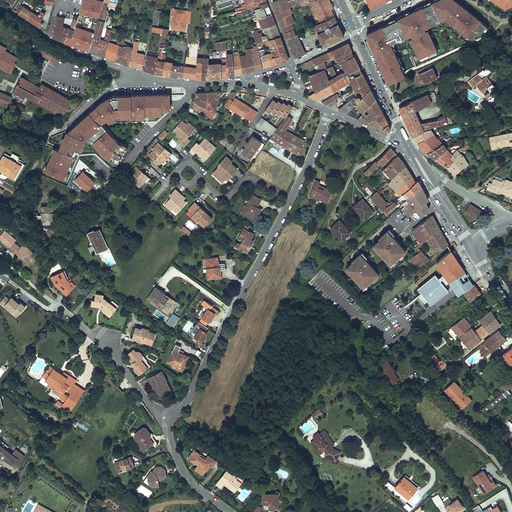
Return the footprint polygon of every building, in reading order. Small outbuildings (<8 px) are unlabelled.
[(101,0),(82,0),(78,18),(92,34),(101,0)] [(245,0),(246,3),(246,4),(249,3),(249,5),(243,7),(244,10),(247,8),(250,8),(267,2),(265,0),(245,0)] [(277,11),(278,14),(290,8),(289,7),(299,1),(300,2),(304,0),(290,0),(275,8),(277,11)] [(330,3),(329,0),(313,0),(311,1),(311,2),(318,17),(316,18),(317,19),(319,19),(320,22),(334,16),(331,9),(333,8),(330,3)] [(396,20),(366,34),(389,83),(404,76),(402,71),(399,64),(400,64),(391,44),(410,35),(412,34),(414,38),(412,39),(421,60),(438,52),(428,31),(426,32),(424,28),(426,27),(436,22),(436,21),(440,19),(440,20),(446,18),(464,32),(471,38),(481,31),(483,29),(486,25),(480,20),(480,21),(477,19),(477,18),(454,0),(437,0),(431,3),(416,10),(411,13),(396,20)] [(250,8),(252,12),(268,6),(268,4),(267,2),(250,8)] [(21,5),(17,13),(19,14),(27,19),(32,12),(21,5)] [(270,10),(268,6),(252,12),(253,13),(256,12),(258,17),(253,19),(254,20),(271,14),(270,10)] [(290,8),(278,14),(279,17),(280,19),(291,13),(292,12),(290,8)] [(185,31),(188,11),(175,9),(172,29),(177,30),(179,28),(180,29),(180,30),(185,31)] [(156,10),(153,25),(158,26),(161,11),(156,10)] [(32,12),(27,19),(37,26),(40,28),(43,23),(40,22),(45,14),(41,11),(38,16),(32,12)] [(101,13),(98,19),(93,37),(94,37),(92,43),(91,43),(89,51),(98,54),(105,57),(110,42),(112,32),(112,30),(109,29),(106,41),(100,39),(105,21),(107,14),(105,14),(101,13)] [(291,13),(280,19),(284,31),(287,39),(295,35),(291,23),(295,22),(291,13)] [(274,19),(271,14),(254,20),(254,22),(259,20),(262,28),(264,28),(276,25),(274,19)] [(57,16),(52,37),(59,40),(65,43),(67,36),(73,38),(74,32),(76,26),(77,20),(73,19),(71,29),(63,27),(65,18),(57,16)] [(314,26),(324,45),(344,36),(339,26),(334,16),(320,22),(319,23),(315,25),(314,26)] [(276,25),(264,28),(266,35),(262,36),(261,32),(258,34),(257,30),(254,31),(256,43),(265,41),(269,40),(269,39),(280,36),(278,30),(276,25)] [(81,48),(89,51),(91,43),(92,43),(94,37),(93,37),(90,36),(89,41),(84,40),(84,41),(81,40),(79,40),(81,37),(82,37),(83,34),(81,34),(77,32),(74,32),(73,38),(67,36),(65,43),(72,45),(81,48)] [(122,35),(122,36),(120,45),(116,60),(123,63),(129,65),(133,47),(127,45),(127,44),(124,43),(125,38),(124,37),(125,34),(123,33),(122,35)] [(3,34),(0,39),(7,43),(10,37),(3,34)] [(290,48),(293,58),(305,53),(297,35),(295,35),(287,39),(290,48)] [(281,40),(280,36),(269,39),(269,40),(265,41),(266,45),(270,44),(271,47),(283,45),(281,40)] [(16,39),(13,44),(20,48),(23,43),(16,39)] [(217,48),(217,51),(221,51),(226,50),(225,40),(216,42),(217,48)] [(133,47),(129,65),(136,67),(142,69),(145,54),(142,54),(141,57),(136,56),(137,53),(139,42),(134,41),(133,47)] [(110,42),(105,57),(110,58),(116,60),(120,45),(110,42)] [(348,43),(332,51),(334,56),(335,58),(336,58),(351,50),(350,47),(348,43)] [(252,53),(256,69),(260,68),(263,67),(260,56),(259,54),(258,50),(258,48),(257,45),(253,46),(254,48),(255,52),(252,53)] [(271,47),(270,47),(273,53),(274,55),(280,53),(283,61),(288,59),(286,53),(283,45),(271,47)] [(0,66),(9,72),(9,71),(14,63),(17,58),(4,50),(0,47),(0,66)] [(158,57),(155,73),(159,73),(162,74),(165,61),(166,54),(161,53),(163,48),(159,47),(158,57)] [(250,71),(256,69),(252,53),(251,49),(246,50),(247,54),(240,56),(242,73),(250,71)] [(351,50),(336,58),(339,63),(341,62),(341,63),(354,56),(353,53),(351,50)] [(46,57),(53,60),(56,55),(49,52),(46,57)] [(227,59),(228,77),(231,76),(235,75),(233,55),(233,53),(226,54),(227,59)] [(269,54),(272,64),(277,63),(283,61),(280,53),(274,55),(273,53),(269,54)] [(312,60),(314,66),(317,64),(324,61),(330,59),(327,53),(312,60)] [(240,54),(233,55),(235,75),(238,74),(242,73),(240,56),(240,54)] [(267,66),(272,64),(269,54),(264,55),(260,56),(263,67),(267,66)] [(147,55),(144,69),(150,71),(155,73),(158,57),(147,55)] [(313,83),(316,91),(330,84),(347,74),(360,68),(357,62),(354,56),(341,63),(341,62),(339,63),(338,64),(339,65),(342,64),(344,68),(345,68),(346,71),(343,73),(343,72),(334,77),(329,80),(327,77),(313,83)] [(197,57),(197,63),(202,63),(202,79),(205,79),(208,79),(208,63),(209,58),(197,57)] [(312,60),(303,63),(306,69),(314,66),(312,60)] [(165,61),(162,74),(168,74),(175,75),(178,76),(180,66),(180,65),(173,64),(173,62),(165,61)] [(317,64),(320,70),(324,69),(327,68),(324,61),(317,64)] [(221,63),(212,63),(213,78),(217,78),(222,77),(221,63)] [(423,84),(437,78),(431,64),(417,70),(421,78),(423,84)] [(333,65),(328,68),(329,70),(331,69),(333,74),(336,72),(333,65)] [(491,72),(487,66),(478,74),(476,76),(475,76),(472,79),(476,84),(478,82),(484,90),(487,87),(490,91),(485,95),(490,102),(502,93),(497,88),(497,89),(497,87),(496,87),(495,86),(494,86),(492,83),(491,84),(485,77),(486,76),(491,72)] [(185,67),(183,77),(191,78),(196,79),(197,68),(192,68),(185,67)] [(350,78),(362,72),(361,70),(360,68),(347,74),(350,78)] [(309,74),(313,83),(327,77),(324,69),(320,70),(309,74)] [(365,78),(362,72),(350,78),(351,82),(350,82),(353,89),(367,82),(365,78)] [(330,84),(333,90),(348,82),(348,83),(350,82),(351,82),(350,78),(347,74),(330,84)] [(22,77),(13,92),(23,97),(21,100),(23,101),(24,99),(25,99),(26,98),(25,97),(26,95),(64,116),(72,101),(64,96),(61,101),(44,91),(47,87),(41,84),(40,87),(22,77)] [(369,85),(367,82),(353,89),(343,95),(345,99),(348,102),(338,110),(346,114),(355,104),(354,104),(358,100),(361,99),(362,97),(370,89),(369,85)] [(309,95),(317,100),(333,90),(330,84),(316,91),(309,95)] [(64,96),(47,87),(44,91),(61,101),(64,96)] [(355,104),(346,114),(358,118),(363,112),(367,108),(376,99),(373,94),(370,89),(362,97),(361,99),(358,100),(354,104),(355,104)] [(197,93),(195,101),(206,107),(203,113),(213,118),(215,112),(217,104),(214,103),(216,97),(218,98),(220,91),(197,93)] [(237,92),(238,92),(232,91),(232,92),(225,105),(228,107),(229,107),(235,97),(237,93),(237,92)] [(0,103),(7,106),(11,97),(0,92),(0,103)] [(406,121),(413,136),(424,131),(431,130),(430,127),(453,123),(450,115),(445,117),(445,116),(444,115),(439,118),(438,119),(420,123),(414,110),(438,100),(434,92),(399,107),(406,121)] [(322,102),(326,105),(335,99),(339,97),(337,93),(322,102)] [(170,109),(169,95),(113,96),(102,103),(97,107),(69,132),(67,131),(59,150),(55,148),(45,172),(63,179),(75,149),(79,150),(81,144),(82,145),(85,140),(88,137),(89,138),(94,141),(93,142),(106,157),(118,162),(126,143),(117,140),(102,123),(107,118),(110,122),(115,117),(119,115),(124,116),(136,116),(136,118),(145,118),(145,115),(162,115),(162,109),(170,109)] [(235,97),(229,107),(251,121),(257,111),(235,97)] [(363,112),(358,118),(388,130),(391,128),(384,115),(376,99),(367,108),(370,112),(366,115),(363,112)] [(271,101),(265,110),(270,113),(271,111),(275,114),(276,113),(280,116),(282,114),(286,117),(287,115),(293,107),(290,105),(289,107),(287,106),(288,105),(285,103),(283,105),(282,104),(279,102),(278,104),(277,103),(277,102),(274,100),(273,102),(271,101)] [(206,107),(195,101),(191,107),(203,114),(203,113),(206,107)] [(291,118),(287,115),(286,117),(277,128),(273,134),(271,137),(286,147),(286,148),(298,154),(302,147),(305,140),(285,130),(292,119),(291,118)] [(258,123),(273,134),(277,128),(261,117),(258,123)] [(180,143),(184,147),(190,140),(188,137),(196,128),(189,122),(187,124),(182,120),(174,129),(178,133),(181,135),(179,137),(178,138),(181,141),(180,143)] [(169,133),(164,129),(157,137),(162,141),(169,133)] [(424,131),(413,136),(416,140),(418,143),(434,134),(431,130),(424,131)] [(511,132),(489,137),(492,149),(498,147),(498,145),(509,143),(510,145),(511,144),(511,132)] [(434,134),(418,143),(423,148),(427,153),(438,146),(434,141),(437,139),(434,134)] [(253,136),(242,151),(250,157),(261,142),(253,136)] [(197,142),(192,148),(197,153),(198,151),(202,154),(201,156),(205,160),(216,148),(205,138),(199,144),(197,142)] [(438,146),(427,153),(432,156),(435,159),(447,149),(438,138),(437,139),(434,141),(438,146)] [(149,155),(160,164),(164,159),(166,157),(168,158),(171,154),(158,142),(153,149),(154,150),(149,155)] [(467,144),(456,150),(459,152),(469,147),(467,144)] [(447,149),(435,159),(441,163),(447,167),(453,161),(450,157),(452,154),(448,151),(449,150),(450,150),(456,147),(455,145),(447,149)] [(383,165),(395,152),(393,150),(390,147),(378,160),(383,165)] [(459,152),(456,150),(452,154),(450,157),(453,161),(447,167),(453,173),(455,175),(461,169),(468,164),(462,155),(459,152)] [(22,166),(4,155),(0,161),(0,170),(4,173),(14,179),(22,166)] [(232,161),(226,156),(218,165),(219,166),(222,169),(221,170),(218,168),(213,173),(222,182),(225,179),(227,176),(229,178),(237,169),(230,163),(232,161)] [(385,167),(384,169),(392,178),(405,165),(402,161),(398,156),(385,167)] [(376,161),(364,173),(366,175),(370,171),(371,172),(377,166),(377,165),(379,164),(376,161)] [(405,165),(392,178),(393,179),(388,183),(396,190),(404,183),(403,182),(411,175),(409,171),(408,170),(405,165)] [(137,166),(127,177),(139,188),(144,182),(142,181),(147,176),(137,166)] [(82,170),(73,181),(86,192),(96,181),(82,170)] [(404,183),(396,190),(400,196),(403,194),(415,182),(413,178),(411,175),(403,182),(404,183)] [(511,197),(511,183),(510,183),(505,181),(504,183),(502,182),(494,179),(493,179),(491,184),(489,190),(495,192),(500,194),(501,192),(506,194),(511,196),(510,197),(511,197)] [(313,186),(309,196),(319,200),(320,199),(327,203),(332,191),(319,185),(320,182),(315,180),(313,186)] [(415,182),(403,194),(407,199),(422,187),(420,183),(418,180),(415,182)] [(364,189),(370,196),(375,192),(368,185),(364,189)] [(379,194),(383,190),(381,187),(375,192),(370,196),(379,207),(383,211),(387,208),(384,205),(387,203),(379,194)] [(422,187),(407,199),(402,203),(405,206),(402,208),(408,216),(411,214),(419,208),(423,213),(429,208),(427,204),(425,202),(428,200),(422,187)] [(171,197),(166,202),(173,208),(174,206),(179,210),(186,203),(183,200),(179,196),(180,194),(175,189),(169,196),(171,197)] [(245,204),(241,213),(249,217),(250,214),(253,216),(255,215),(259,208),(257,207),(261,199),(252,195),(247,205),(245,204)] [(373,211),(363,199),(358,203),(355,206),(362,214),(361,215),(364,219),(373,211)] [(197,204),(195,201),(188,209),(201,220),(199,222),(204,227),(212,217),(207,213),(206,213),(205,212),(205,211),(197,204)] [(383,211),(381,213),(385,217),(390,214),(398,207),(394,201),(390,205),(387,208),(383,211)] [(482,211),(471,204),(466,212),(477,219),(482,211)] [(54,206),(42,206),(42,224),(54,224),(54,218),(54,206)] [(362,214),(355,206),(353,207),(361,215),(362,214)] [(250,214),(249,217),(253,219),(256,218),(260,211),(261,209),(259,208),(255,215),(253,216),(250,214)] [(419,208),(411,214),(415,219),(423,213),(419,208)] [(432,215),(412,230),(421,242),(422,242),(426,239),(440,229),(436,222),(432,215)] [(336,223),(332,227),(339,235),(338,237),(341,241),(350,233),(340,220),(336,223)] [(193,235),(183,227),(181,229),(190,238),(193,235)] [(332,227),(330,228),(338,237),(339,235),(332,227)] [(241,244),(238,248),(247,253),(250,248),(248,247),(249,244),(251,245),(253,241),(251,240),(254,234),(243,228),(238,238),(242,241),(241,244)] [(442,234),(440,229),(426,239),(433,248),(445,238),(442,234)] [(16,240),(4,230),(0,235),(0,239),(10,247),(9,249),(15,254),(16,252),(25,259),(26,258),(30,261),(35,254),(23,244),(20,247),(14,242),(16,240)] [(88,233),(97,253),(103,250),(102,248),(107,246),(102,235),(100,236),(99,233),(96,232),(94,231),(88,233)] [(407,253),(387,231),(372,247),(390,268),(407,253)] [(445,238),(433,248),(436,253),(448,244),(446,242),(445,238)] [(449,247),(448,244),(436,253),(438,257),(434,260),(431,262),(433,265),(439,260),(451,250),(449,247)] [(413,257),(410,258),(415,264),(425,256),(421,250),(418,253),(413,257)] [(458,261),(451,250),(439,260),(449,272),(455,279),(464,271),(465,271),(458,261)] [(380,276),(361,255),(344,269),(364,291),(380,276)] [(416,265),(418,268),(429,260),(425,255),(425,256),(415,264),(416,265)] [(219,264),(218,257),(205,259),(206,264),(207,264),(208,268),(206,268),(208,279),(213,278),(212,275),(216,275),(216,278),(221,277),(220,270),(219,264)] [(63,271),(51,276),(55,284),(58,283),(62,287),(60,289),(67,295),(73,289),(69,284),(70,283),(67,279),(63,271)] [(453,289),(458,296),(460,295),(461,294),(464,291),(474,284),(469,278),(464,271),(455,279),(452,281),(455,284),(454,285),(453,289)] [(423,289),(430,298),(451,282),(444,273),(423,289)] [(477,288),(474,284),(464,291),(465,293),(470,300),(479,293),(477,290),(478,289),(477,288)] [(155,287),(147,299),(161,308),(162,306),(167,309),(173,301),(162,294),(163,293),(155,287)] [(8,298),(4,295),(0,302),(5,306),(6,305),(20,313),(27,301),(11,293),(8,298)] [(92,299),(91,305),(100,307),(100,305),(103,305),(105,307),(103,309),(102,310),(106,313),(108,311),(112,315),(117,309),(110,303),(107,300),(103,300),(103,298),(104,295),(96,293),(95,300),(92,299)] [(176,301),(163,293),(162,294),(173,301),(167,309),(162,306),(161,308),(167,313),(176,301)] [(117,309),(119,306),(112,300),(110,303),(117,309)] [(212,317),(215,313),(217,315),(219,311),(214,307),(212,310),(208,308),(204,313),(201,317),(208,322),(210,319),(212,317)] [(451,327),(469,348),(500,323),(494,314),(491,310),(479,319),(483,324),(475,331),(463,317),(451,327)] [(173,313),(166,324),(171,327),(179,317),(173,313)] [(152,345),(153,339),(151,339),(152,334),(148,333),(148,331),(149,330),(143,328),(142,329),(136,328),(134,335),(133,338),(144,342),(143,342),(152,345)] [(206,336),(209,333),(202,328),(201,328),(199,332),(195,337),(198,340),(196,343),(202,347),(204,344),(202,342),(205,338),(206,336)] [(499,330),(484,342),(484,343),(488,347),(491,351),(506,339),(499,330)] [(181,345),(176,343),(167,362),(173,365),(172,367),(182,371),(188,359),(184,358),(186,355),(183,354),(184,351),(179,349),(181,345)] [(511,346),(501,354),(511,367),(511,346)] [(481,353),(484,357),(491,351),(488,347),(486,349),(485,350),(481,353)] [(134,348),(128,353),(131,357),(129,359),(132,363),(135,366),(134,368),(134,369),(136,372),(138,370),(141,374),(148,368),(142,361),(143,357),(143,355),(139,351),(136,351),(134,348)] [(435,355),(431,358),(435,364),(440,360),(435,355)] [(142,361),(148,368),(150,366),(143,357),(142,361)] [(440,360),(435,364),(441,370),(445,366),(442,362),(441,362),(440,360)] [(377,368),(390,386),(399,379),(393,371),(394,370),(387,361),(377,368)] [(69,391),(74,383),(76,379),(72,377),(68,373),(66,376),(64,379),(61,377),(63,374),(53,367),(49,373),(53,376),(49,381),(48,382),(49,383),(50,383),(50,382),(54,384),(53,386),(55,387),(53,389),(52,391),(61,397),(60,398),(64,401),(61,406),(70,411),(80,397),(71,392),(68,396),(64,393),(66,389),(69,391)] [(159,396),(171,390),(166,381),(167,381),(162,371),(148,378),(151,384),(154,389),(154,388),(159,396)] [(508,379),(502,384),(506,390),(507,390),(511,385),(511,384),(511,385),(508,379)] [(444,390),(451,398),(461,389),(454,381),(444,390)] [(121,392),(113,382),(99,395),(112,410),(126,397),(121,392)] [(71,392),(80,397),(85,390),(74,383),(69,391),(71,392)] [(471,400),(461,389),(451,398),(462,409),(471,400)] [(507,390),(480,410),(484,415),(511,395),(507,390),(506,390),(507,390)] [(319,408),(311,414),(313,416),(317,416),(317,415),(320,413),(322,413),(319,408)] [(143,427),(135,433),(135,435),(138,441),(138,443),(142,449),(145,449),(153,443),(148,436),(150,434),(145,427),(143,427)] [(315,439),(311,442),(320,453),(324,450),(327,453),(326,453),(330,458),(336,461),(341,452),(333,448),(332,449),(330,447),(334,444),(331,440),(330,441),(327,440),(326,438),(328,436),(329,436),(324,430),(320,434),(319,434),(321,436),(316,439),(316,438),(315,439)] [(359,448),(365,443),(359,436),(353,441),(359,448)] [(497,437),(494,440),(500,448),(503,446),(497,437)] [(0,455),(16,468),(21,462),(21,461),(25,456),(16,449),(12,454),(0,444),(0,455)] [(206,457),(194,449),(188,458),(195,463),(196,461),(199,463),(197,465),(194,469),(203,475),(210,465),(212,467),(217,461),(208,454),(206,457)] [(132,461),(131,456),(125,458),(124,459),(124,460),(123,460),(123,459),(118,461),(119,462),(115,464),(118,471),(122,470),(122,471),(135,466),(132,461)] [(160,476),(164,479),(166,476),(165,469),(160,465),(156,466),(153,471),(152,470),(144,481),(152,487),(159,486),(158,480),(158,478),(160,476)] [(232,474),(226,470),(216,484),(221,488),(224,484),(225,482),(229,486),(228,487),(233,490),(240,481),(241,482),(242,480),(242,479),(233,472),(232,474)] [(491,482),(483,470),(471,477),(483,494),(496,486),(493,481),(491,482)] [(403,478),(395,488),(408,499),(418,488),(410,481),(408,483),(406,482),(407,481),(403,478)] [(240,481),(233,490),(235,492),(241,482),(240,481)] [(242,491),(241,490),(237,498),(244,502),(251,490),(244,487),(242,491)] [(263,506),(256,507),(256,511),(266,511),(267,509),(268,509),(270,511),(273,511),(283,502),(278,497),(280,495),(280,492),(276,492),(274,494),(270,498),(266,494),(265,494),(263,497),(263,506)] [(448,511),(452,511),(458,508),(460,510),(464,506),(457,498),(452,502),(449,498),(443,503),(446,506),(445,507),(448,511)]
